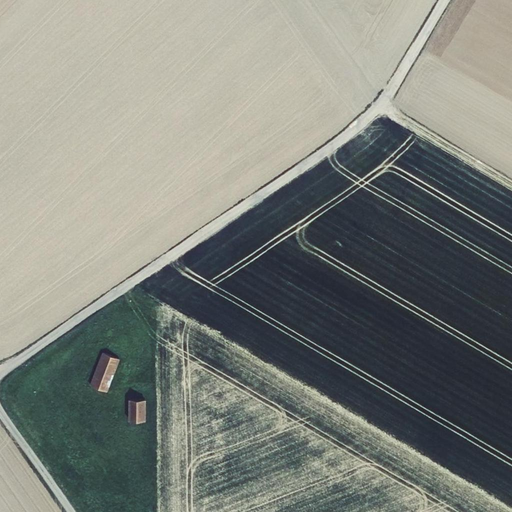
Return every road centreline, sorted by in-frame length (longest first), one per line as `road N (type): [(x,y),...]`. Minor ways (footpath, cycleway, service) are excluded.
road 1 (unclassified): [(445,0),(386,94),(353,129),(0,371)]
road 2 (track): [(379,103),(511,181)]
road 3 (unclassified): [(0,410),(70,511)]
